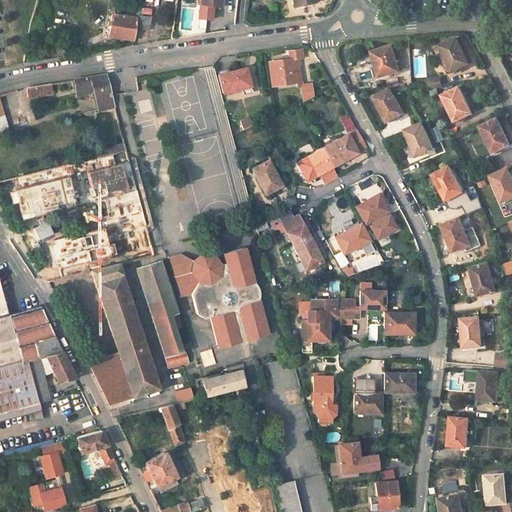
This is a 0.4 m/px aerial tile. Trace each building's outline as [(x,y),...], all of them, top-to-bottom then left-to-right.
[(316,0),(293,0),(296,11),(318,6),(316,0)] [(150,15),(138,13),(137,18),(137,23),(149,25),(150,15)] [(137,18),(112,15),(109,38),(135,40),(137,23),(137,18)] [(452,38),(436,47),(451,75),(467,65),(452,38)] [(393,48),(375,54),(383,79),(401,73),(393,48)] [(294,72),(301,71),(300,62),(305,61),(304,53),(291,55),(292,63),(270,65),(272,88),(296,85),(294,72)] [(248,70),(219,77),(224,97),(252,90),(248,70)] [(301,71),(294,72),(296,85),(303,85),(301,71)] [(355,73),(350,74),(353,86),(358,84),(355,73)] [(106,74),(80,78),(80,85),(92,83),(96,97),(106,95),(112,94),(106,74)] [(438,76),(425,77),(426,86),(439,85),(438,76)] [(27,99),(52,94),(50,83),(26,88),(27,99)] [(301,89),(303,104),(313,100),(311,87),(301,89)] [(461,90),(443,99),(456,125),(473,116),(461,90)] [(393,92),(377,100),(391,126),(406,118),(393,92)] [(112,94),(106,95),(109,103),(106,104),(111,123),(119,121),(112,94)] [(0,131),(10,129),(0,97),(0,131)] [(346,113),(338,117),(346,132),(354,128),(346,113)] [(240,120),(242,128),(251,126),(248,117),(240,120)] [(500,121),(481,130),(492,157),(511,147),(500,121)] [(426,126),(408,135),(421,161),(439,153),(426,126)] [(350,138),(322,151),(332,170),(359,156),(369,151),(368,149),(367,147),(366,145),(361,135),(351,140),(350,138)] [(125,144),(107,148),(109,154),(126,150),(125,144)] [(322,151),(297,164),(305,183),(319,176),(332,170),(322,151)] [(98,171),(117,169),(115,155),(97,157),(98,171)] [(268,161),(250,170),(263,196),(281,188),(268,161)] [(332,170),(319,176),(324,186),(337,179),(332,170)] [(450,170),(435,178),(446,204),(463,196),(450,170)] [(511,175),(511,172),(494,178),(505,205),(511,202),(511,175)] [(136,189),(131,190),(132,196),(130,196),(134,211),(142,209),(136,189)] [(377,191),(356,207),(368,224),(369,222),(383,213),(390,208),(377,191)] [(119,194),(96,200),(103,227),(127,221),(119,194)] [(349,208),(342,212),(349,223),(356,219),(349,208)] [(142,209),(134,211),(141,237),(149,236),(142,209)] [(288,211),(277,218),(305,270),(322,261),(297,215),(291,218),(288,211)] [(394,229),(383,213),(369,222),(372,226),(369,228),(377,240),(394,229)] [(461,220),(444,227),(454,254),(471,248),(461,220)] [(360,225),(337,238),(346,257),(370,245),(360,225)] [(139,248),(128,251),(130,261),(154,255),(152,250),(151,246),(139,248)] [(245,249),(222,255),(232,289),(254,283),(245,249)] [(176,253),(165,257),(177,296),(192,294),(199,284),(204,286),(211,285),(218,279),(221,267),(215,258),(206,254),(198,256),(192,261),(176,253)] [(158,260),(134,267),(167,369),(189,363),(185,348),(177,350),(168,318),(176,316),(158,260)] [(118,265),(90,272),(116,353),(95,360),(86,362),(109,409),(127,404),(125,399),(158,388),(118,265)] [(354,273),(350,265),(340,269),(343,277),(354,273)] [(489,265),(471,270),(479,298),(496,294),(489,265)] [(511,265),(502,268),(505,279),(511,276),(511,265)] [(368,290),(359,290),(358,308),(383,309),(383,290),(368,290)] [(0,298),(0,413),(27,405),(38,404),(25,364),(44,358),(58,388),(75,380),(61,353),(37,304),(35,305),(5,314),(0,298)] [(344,300),(309,298),(309,301),(301,301),(298,304),(298,312),(302,312),(302,318),(300,318),(300,339),(310,339),(327,339),(327,318),(354,319),(355,308),(344,308),(344,300)] [(268,335),(259,302),(240,307),(237,314),(246,341),(268,335)] [(412,311),(383,311),(383,333),(413,333),(412,311)] [(232,313),(209,319),(217,349),(240,342),(232,313)] [(479,318),(459,319),(462,349),(482,347),(479,318)] [(310,339),(300,339),(300,353),(310,352),(310,339)] [(511,370),(511,357),(499,356),(497,369),(511,370)] [(302,440),(284,364),(266,368),(285,444),(302,440)] [(238,371),(201,380),(206,397),(242,388),(238,371)] [(412,372),(383,372),(383,391),(412,391),(412,372)] [(498,376),(478,374),(476,401),(495,403),(498,376)] [(331,378),(313,378),(314,406),(317,406),(317,415),(321,417),(333,417),(336,415),(336,405),(332,405),(331,378)] [(189,387),(174,391),(177,404),(192,400),(189,387)] [(379,390),(353,389),(352,411),(378,412),(379,390)] [(177,412),(159,408),(173,445),(183,442),(171,413),(177,412)] [(470,418),(450,416),(447,444),(467,447),(470,418)] [(99,429),(72,437),(77,452),(96,448),(102,464),(106,463),(114,460),(99,429)] [(65,454),(61,440),(42,446),(44,453),(34,456),(40,477),(58,472),(53,457),(65,454)] [(358,443),(339,445),(344,475),(364,473),(380,471),(378,455),(360,458),(358,443)] [(164,452),(143,462),(155,486),(176,477),(164,452)] [(114,460),(106,463),(110,473),(118,469),(114,460)] [(279,470),(269,472),(271,480),(281,478),(279,470)] [(504,476),(485,477),(486,505),(506,504),(504,476)] [(296,511),(289,480),(272,485),(278,511),(296,511)] [(453,480),(439,482),(441,492),(456,489),(453,480)] [(396,483),(376,482),(377,507),(398,507),(396,483)] [(63,503),(59,487),(38,492),(42,508),(63,503)] [(460,511),(457,494),(437,498),(440,511),(460,511)] [(186,503),(158,511),(190,511),(202,508),(199,502),(187,505),(186,503)]
